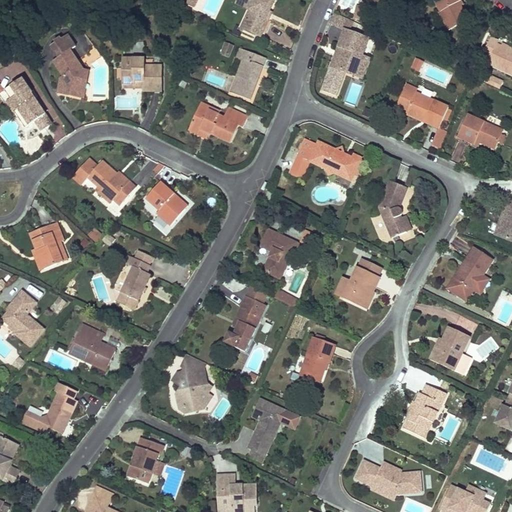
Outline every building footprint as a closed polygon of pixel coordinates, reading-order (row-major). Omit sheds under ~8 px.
[(251,10),(254,4),(246,0),(239,0),(237,4),(251,10)] [(267,19),(270,12),(275,1),(271,0),(246,0),(254,4),(251,10),(243,28),(261,36),(269,20),(267,19)] [(469,19),(461,6),(459,2),(461,1),(461,0),(434,0),(441,12),(439,13),(449,30),(469,19)] [(363,20),(365,14),(361,13),(355,12),(354,19),(363,20)] [(350,34),(353,22),(334,13),(330,24),(345,33),(350,34)] [(264,38),(271,21),(269,20),(261,36),(264,38)] [(355,78),(362,58),(369,41),(350,34),(345,33),(339,49),(342,50),(339,58),(336,57),(323,94),(336,99),(345,74),(355,78)] [(79,97),(84,71),(71,51),(76,47),(69,36),(62,40),(60,39),(55,42),(56,44),(52,47),(59,59),(54,62),(63,77),(62,78),(59,92),(79,97)] [(511,75),(511,51),(501,46),(497,45),(499,42),(490,38),(483,56),(490,59),(488,65),(511,75)] [(26,51),(20,42),(13,46),(19,55),(26,51)] [(227,55),(231,46),(223,43),(219,53),(227,55)] [(255,82),(256,80),(258,80),(266,59),(240,49),(236,59),(243,61),(231,93),(251,100),(257,83),(255,82)] [(362,81),(369,61),(362,58),(355,78),(362,81)] [(464,71),(466,66),(450,58),(448,64),(464,71)] [(162,91),(162,66),(144,66),(144,59),(124,59),(123,84),(137,84),(139,84),(139,81),(144,81),(144,88),(144,91),(162,91)] [(419,72),(423,62),(416,59),(412,69),(419,72)] [(84,98),(89,72),(84,71),(79,97),(84,98)] [(503,82),(488,75),(485,82),(500,89),(503,82)] [(35,99),(33,101),(31,97),(32,94),(31,93),(22,80),(5,92),(1,95),(0,95),(0,96),(5,104),(8,103),(15,113),(20,111),(31,126),(36,122),(43,132),(52,125),(35,99)] [(442,123),(448,109),(448,108),(415,93),(417,90),(407,85),(399,103),(409,107),(407,111),(407,112),(425,120),(424,122),(439,129),(442,123)] [(409,107),(399,103),(397,106),(407,111),(409,107)] [(220,113),(201,104),(200,108),(218,116),(220,113)] [(243,128),(248,118),(228,109),(224,119),(218,116),(200,108),(191,127),(206,134),(207,132),(210,134),(231,143),(239,126),(243,128)] [(445,124),(451,111),(448,109),(442,123),(445,124)] [(31,126),(20,111),(15,113),(26,129),(31,126)] [(425,120),(407,112),(406,114),(424,122),(425,120)] [(503,131),(468,115),(458,137),(475,144),(476,141),(480,143),(495,149),(498,143),(502,135),(503,131)] [(206,134),(191,127),(189,131),(208,140),(210,134),(207,132),(206,134)] [(440,149),(448,133),(439,129),(431,145),(440,149)] [(343,159),(333,154),(331,148),(318,142),(317,145),(306,139),(298,157),(304,159),(305,157),(311,159),(309,162),(310,162),(327,170),(328,167),(336,171),(334,173),(356,183),(358,177),(354,175),(361,159),(362,158),(354,155),(352,158),(349,156),(343,159)] [(344,154),(342,147),(336,150),(331,148),(333,154),(343,159),(349,156),(344,154)] [(302,180),(310,162),(309,162),(311,159),(305,157),(304,159),(298,157),(289,175),(302,180)] [(361,178),(368,163),(361,159),(354,175),(358,177),(361,178)] [(136,188),(129,181),(128,184),(117,174),(102,162),(98,167),(89,160),(73,178),(82,186),(89,178),(99,187),(114,200),(120,206),(136,188)] [(158,174),(165,166),(160,163),(154,171),(158,174)] [(334,173),(336,171),(328,167),(327,170),(329,176),(334,173)] [(129,181),(119,172),(117,174),(128,184),(129,181)] [(401,219),(400,217),(402,215),(403,212),(403,211),(402,209),(400,208),(407,188),(390,181),(379,208),(392,239),(407,232),(401,219)] [(171,226),(186,210),(172,198),(175,195),(162,182),(147,199),(160,211),(157,214),(171,226)] [(114,200),(99,187),(96,191),(111,203),(114,200)] [(189,207),(175,195),(172,198),(186,210),(189,207)] [(511,201),(508,200),(503,216),(506,217),(499,236),(511,240),(511,201)] [(411,230),(406,216),(401,219),(407,232),(411,230)] [(499,236),(506,217),(503,216),(495,235),(499,236)] [(56,245),(61,243),(64,242),(57,224),(31,234),(37,250),(45,270),(63,263),(56,245)] [(102,237),(94,230),(88,236),(96,243),(102,237)] [(280,279),(291,255),(297,243),(269,230),(261,247),(273,252),(264,272),(280,279)] [(109,244),(112,240),(107,236),(104,240),(109,244)] [(85,248),(90,243),(86,239),(80,244),(85,248)] [(68,261),(61,243),(56,245),(63,263),(68,261)] [(299,259),(305,247),(297,243),(291,255),(299,259)] [(467,301),(493,260),(474,248),(465,262),(468,263),(457,280),(455,278),(448,289),(467,301)] [(45,270),(37,250),(33,251),(41,272),(45,270)] [(149,266),(153,259),(139,252),(135,259),(149,266)] [(130,266),(134,259),(128,256),(125,264),(130,266)] [(138,301),(151,275),(147,274),(151,267),(149,266),(135,259),(134,259),(130,266),(134,268),(122,293),(122,294),(138,301)] [(364,307),(372,292),(374,293),(380,279),(379,278),(375,276),(379,268),(364,261),(360,269),(358,268),(351,282),(344,297),(364,307)] [(457,280),(468,263),(465,262),(455,278),(457,280)] [(344,297),(351,282),(343,278),(336,294),(344,297)] [(263,304),(267,295),(251,287),(247,297),(263,304)] [(298,302),(278,291),(274,298),(290,305),(295,308),(298,302)] [(45,330),(27,315),(37,304),(23,292),(13,304),(15,306),(9,313),(4,319),(11,325),(19,332),(17,334),(31,346),(45,330)] [(367,309),(375,293),(374,293),(372,292),(364,307),(367,309)] [(138,301),(122,294),(118,302),(134,310),(138,301)] [(62,308),(66,303),(60,297),(55,303),(62,308)] [(245,352),(267,306),(263,304),(247,297),(246,297),(235,320),(240,322),(238,327),(234,335),(230,333),(225,343),(245,352)] [(9,313),(15,306),(13,304),(7,311),(9,313)] [(19,332),(11,325),(9,328),(17,334),(19,332)] [(108,369),(117,350),(101,343),(96,341),(100,333),(82,325),(69,354),(73,356),(86,362),(92,365),(93,362),(108,369)] [(461,354),(470,337),(449,327),(443,340),(440,345),(437,344),(429,360),(447,368),(451,358),(456,360),(459,353),(461,354)] [(101,343),(105,335),(100,333),(96,341),(101,343)] [(330,363),(336,347),(323,342),(316,340),(313,339),(301,376),(320,382),(324,370),(327,362),(330,363)] [(463,376),(472,359),(461,354),(459,353),(456,360),(451,358),(447,368),(463,376)] [(212,397),(208,394),(213,387),(207,384),(204,368),(206,364),(187,355),(181,368),(184,370),(182,373),(177,374),(172,381),(182,387),(177,395),(178,403),(185,408),(199,406),(204,409),(212,397)] [(20,371),(25,363),(19,358),(13,365),(20,371)] [(108,369),(93,362),(92,365),(107,371),(108,369)] [(258,376),(252,373),(248,380),(255,383),(258,376)] [(63,435),(78,402),(74,400),(77,392),(60,384),(56,393),(58,394),(48,417),(42,420),(27,413),(22,423),(46,434),(48,428),(63,435)] [(433,423),(446,394),(427,385),(422,394),(420,394),(416,403),(419,405),(415,413),(412,412),(404,429),(424,438),(432,422),(433,423)] [(511,388),(510,393),(511,394),(505,407),(504,407),(496,424),(511,431),(511,388)] [(112,400),(116,394),(112,391),(107,398),(112,400)] [(300,418),(260,399),(252,417),(261,421),(256,431),(259,432),(251,450),(252,450),(265,457),(272,441),(269,436),(276,422),(282,421),(295,428),(300,418)] [(185,413),(204,409),(199,406),(185,408),(178,403),(179,409),(185,413)] [(272,441),(282,421),(276,422),(269,436),(272,441)] [(251,450),(259,432),(256,431),(248,449),(251,450)] [(20,472),(9,467),(7,466),(13,452),(7,449),(11,441),(0,436),(0,478),(13,485),(20,472)] [(152,474),(157,461),(159,455),(161,456),(164,446),(142,438),(133,463),(135,464),(134,467),(132,466),(128,477),(149,484),(152,474)] [(9,467),(19,445),(11,441),(7,449),(13,452),(7,466),(9,467)] [(191,458),(194,451),(186,447),(183,454),(191,458)] [(265,457),(252,450),(248,457),(262,464),(265,457)] [(161,477),(165,464),(157,461),(152,474),(161,477)] [(422,493),(420,473),(401,474),(397,472),(396,474),(392,472),(392,470),(382,466),(381,469),(364,461),(356,479),(373,487),(374,484),(397,494),(422,493)] [(401,474),(402,472),(384,463),(382,466),(392,470),(392,472),(396,474),(397,472),(401,474)] [(257,505),(256,484),(242,485),(242,490),(236,490),(236,485),(229,485),(228,475),(218,475),(219,509),(232,508),(232,511),(254,511),(254,505),(257,505)] [(397,494),(374,484),(373,487),(371,490),(395,501),(397,494)] [(484,501),(487,495),(468,486),(468,489),(476,492),(474,497),(484,501)] [(110,501),(113,494),(98,487),(95,494),(110,501)] [(487,511),(491,505),(484,501),(474,497),(476,492),(468,489),(465,493),(451,487),(440,510),(445,511),(458,511),(459,511),(461,511),(487,511)] [(115,511),(107,508),(110,501),(95,494),(87,511),(115,511)] [(27,505),(30,500),(20,495),(18,501),(27,505)] [(0,511),(8,511),(10,510),(9,510),(3,507),(4,504),(0,501),(0,511)]
